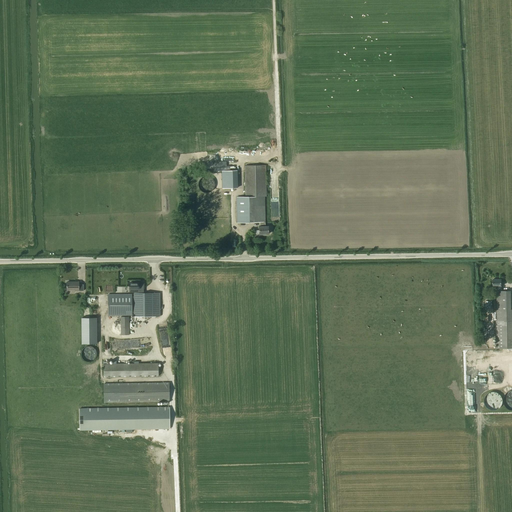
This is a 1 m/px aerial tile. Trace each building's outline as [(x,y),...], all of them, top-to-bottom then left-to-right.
[(261,226),(259,226),(259,234),(268,234),(268,226),(265,226),(265,197),(267,197),(266,165),(245,166),(245,197),(236,197),(237,223),(261,222),(261,226)] [(238,188),(237,170),(222,170),(222,188),(238,188)] [(501,280),(493,280),(493,286),(497,286),(497,291),(494,291),(494,293),(496,293),(497,321),(496,321),(496,348),(511,348),(511,309),(511,291),(501,291),(501,286),(501,280)] [(67,282),(67,290),(75,290),(75,291),(78,291),(83,291),(83,284),(78,284),(78,282),(67,282)] [(138,283),(129,283),(129,292),(135,292),(135,293),(138,293),(138,283)] [(132,294),(108,294),(108,316),(129,316),(132,316),(132,313),(134,313),(134,326),(145,326),(145,317),(160,316),(160,293),(138,293),(135,293),(134,293),(134,296),(132,297),(132,294)] [(96,339),(96,316),(84,316),(84,339),(96,339)] [(129,317),(121,317),(121,335),(129,335),(129,317)] [(158,376),(158,363),(103,364),(104,377),(158,376)] [(487,366),(476,366),(477,381),(487,381),(487,383),(492,383),(492,372),(495,372),(495,364),(487,364),(487,366)] [(169,382),(103,383),(104,402),(170,401),(169,382)] [(488,392),(486,405),(500,407),(502,394),(488,392)] [(168,407),(70,408),(70,427),(169,426),(168,407)]
